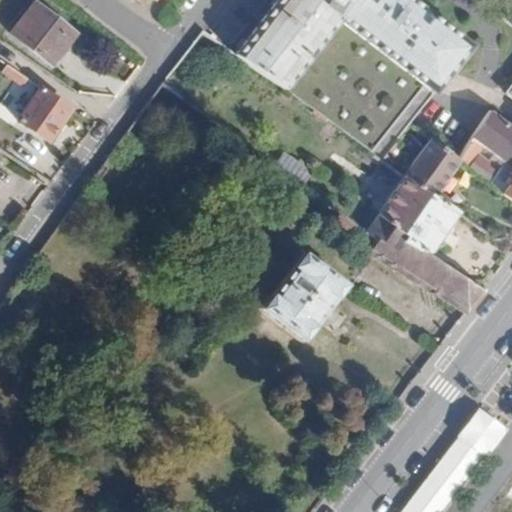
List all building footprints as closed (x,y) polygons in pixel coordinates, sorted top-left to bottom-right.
[(276,0),(235,52),(297,98),(380,159),(394,144),(411,124),(474,46),(414,0),(276,0)] [(35,4),(11,35),(53,65),(75,34),(35,4)] [(10,65),(5,73),(27,88),(32,81),(10,65)] [(36,99),(20,121),(50,142),(73,109),(43,89),(36,99)] [(511,127),(491,112),(472,140),(482,147),(502,162),(507,154),(511,146),(511,127)] [(430,138),(401,175),(434,199),(437,194),(457,163),(459,160),(430,138)] [(472,140),(459,160),(457,163),(467,171),(475,158),(482,147),(472,140)] [(394,144),(380,159),(391,167),(403,152),(394,144)] [(467,171),(488,186),(495,173),(475,158),(467,171)] [(488,186),(500,195),(505,188),(496,182),(505,170),(500,166),(495,173),(488,186)] [(401,175),(376,209),(429,250),(455,214),(447,208),(434,199),(401,175)] [(500,195),(511,203),(511,178),(505,188),(500,195)] [(434,199),(447,208),(449,203),(437,194),(434,199)] [(368,247),(427,291),(430,289),(463,314),(481,291),(429,250),(376,209),(363,227),(376,237),(368,247)] [(304,249),(260,305),(302,337),(345,280),(304,249)] [(472,423),(401,511),(443,511),(498,441),(472,423)]
